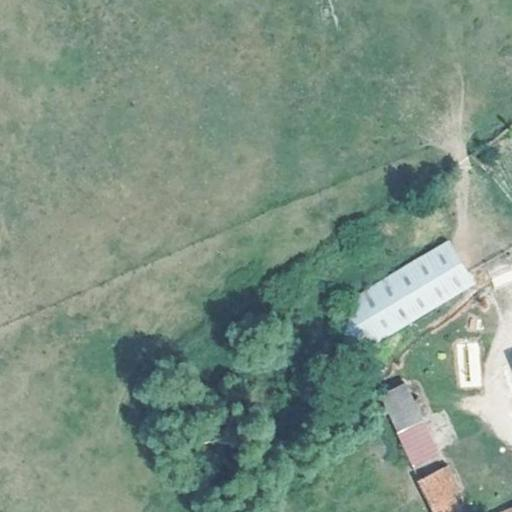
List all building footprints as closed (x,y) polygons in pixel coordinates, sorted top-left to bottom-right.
[(341,303),(361,349),(473,283),(448,240),(341,303)] [(361,349),(341,303),(336,306),(361,349)] [(479,341),(458,342),(459,382),(481,382),(479,341)] [(397,426),(415,418),(421,416),(405,379),(380,390),(397,426)] [(432,458),(415,418),(397,426),(415,466),(432,458)] [(436,511),(467,511),(458,489),(460,489),(449,463),(420,476),(436,511)]
